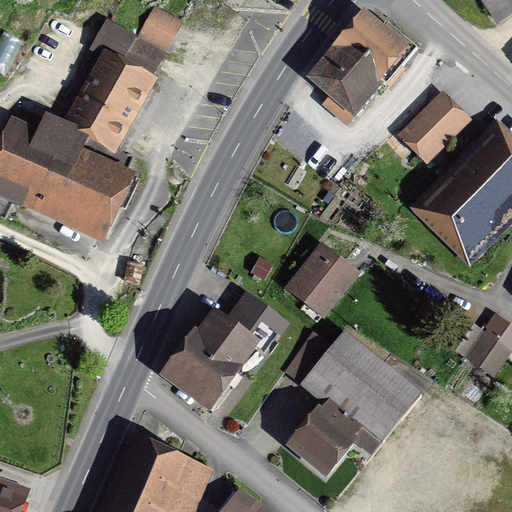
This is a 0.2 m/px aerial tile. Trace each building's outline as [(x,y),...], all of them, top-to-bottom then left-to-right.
[(511,0),(483,0),(494,16),(511,3),(511,0)] [(181,25),(155,10),(140,37),(166,51),(181,25)] [(386,86),(417,49),(391,27),(383,37),(363,20),(313,79),(339,102),(331,112),(345,125),(381,83),(386,86)] [(119,65),(134,39),(107,23),(92,49),(119,65)] [(164,56),(136,40),(121,66),(149,82),(164,56)] [(104,60),(69,123),(111,147),(147,85),(104,60)] [(464,120),(443,99),(404,138),(426,159),(464,120)] [(133,160),(49,121),(39,144),(12,131),(0,156),(0,188),(98,235),(133,160)] [(511,203),(511,155),(497,141),(427,212),(469,254),(500,224),(496,219),(511,203)] [(288,290),(323,318),(357,275),(322,247),(288,290)] [(129,263),(125,282),(138,285),(142,266),(129,263)] [(236,374),(256,348),(264,354),(284,327),(248,300),(229,326),(215,316),(171,375),(207,402),(231,370),(236,374)] [(449,346),(463,356),(480,331),(466,322),(449,346)] [(421,397),(344,333),(305,380),(331,401),(292,448),(325,474),(362,427),(383,444),(421,397)] [(481,368),(498,343),(485,335),(468,359),(481,368)] [(141,447),(112,511),(190,511),(206,476),(141,447)] [(0,511),(14,511),(21,497),(0,489),(0,511)] [(251,511),(238,500),(228,511),(251,511)]
